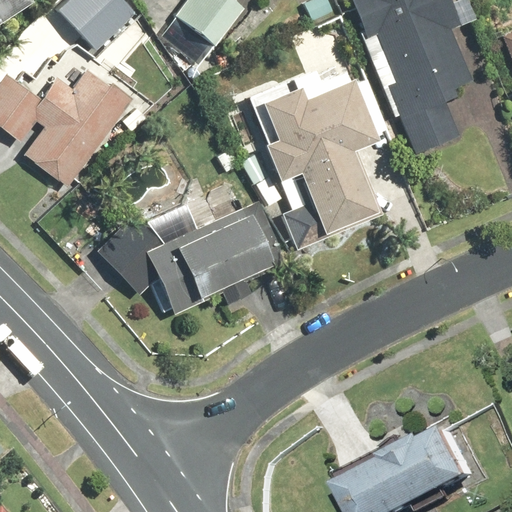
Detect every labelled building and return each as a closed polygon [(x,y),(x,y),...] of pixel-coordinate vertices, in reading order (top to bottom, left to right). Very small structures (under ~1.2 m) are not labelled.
[(0,0),(0,24),(37,1),(36,0),(0,0)] [(124,0),(56,0),(53,4),(92,46),(133,9),(124,0)] [(184,0),(173,18),(220,47),(244,8),(234,1),(234,0),(184,0)] [(329,0),(299,0),(309,23),(334,13),(329,0)] [(486,83),(463,25),(479,19),(471,0),(465,0),(455,4),(453,0),(353,0),(415,154),(461,135),(447,99),(486,83)] [(511,33),(500,38),(511,66),(511,33)] [(0,73),(0,130),(14,141),(30,120),(38,126),(18,153),(63,187),(128,99),(83,67),(67,88),(51,76),(35,99),(0,73)] [(303,172),(326,233),(383,212),(359,148),(379,140),(356,80),(350,82),(347,71),(320,81),(317,71),(294,80),(297,87),(265,99),(279,136),(266,140),(281,180),(303,172)] [(164,245),(145,254),(124,229),(100,251),(135,294),(149,284),(163,311),(172,307),(175,312),(284,256),(255,198),(200,226),(190,207),(154,225),(164,245)] [(511,354),(502,359),(511,381),(511,354)] [(396,454),(399,460),(349,484),(362,511),(411,511),(485,477),(462,429),(459,423),(396,454)]
